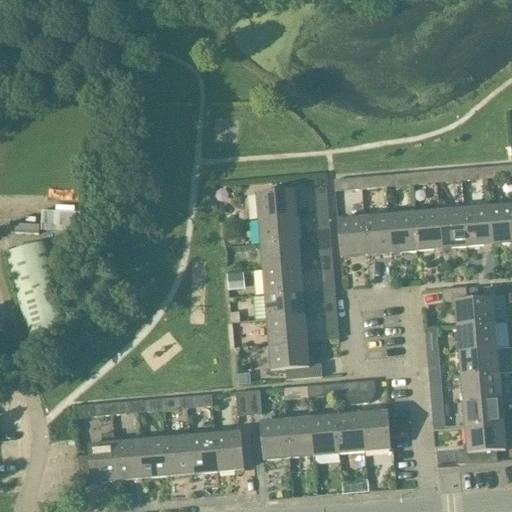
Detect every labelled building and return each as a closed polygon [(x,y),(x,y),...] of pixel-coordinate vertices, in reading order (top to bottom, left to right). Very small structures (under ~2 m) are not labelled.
[(511,179),(511,168),(497,169),(498,181),(511,179)] [(475,171),(461,172),(462,184),(476,182),(475,171)] [(447,185),(462,184),(461,172),(446,174),(447,185)] [(426,175),(411,176),(412,188),(427,187),(426,175)] [(396,190),(412,188),(411,176),(395,178),(396,190)] [(376,180),(361,181),(362,192),(377,191),(376,180)] [(347,193),(362,192),(361,181),(346,182),(347,193)] [(295,193),(257,196),(259,223),(297,219),(295,193)] [(316,203),(317,218),(329,217),(328,202),(316,203)] [(511,208),(489,210),(492,249),(511,246),(511,208)] [(492,249),(489,210),(464,212),(467,251),(492,249)] [(439,214),(442,252),(442,253),(467,251),(464,212),(439,214)] [(41,233),(102,235),(102,216),(42,214),(41,233)] [(414,217),(417,254),(417,255),(442,253),(442,252),(439,214),(414,216),(414,217)] [(417,255),(417,254),(414,217),(414,216),(389,218),(392,257),(417,255)] [(330,232),(329,217),(317,218),(319,233),(330,232)] [(389,218),(364,220),(367,259),(392,257),(389,218)] [(297,219),(259,223),(261,248),(299,244),(297,219)] [(338,222),(341,261),(367,259),(364,220),(338,222)] [(75,330),(51,243),(6,255),(27,342),(75,330)] [(299,244),(261,248),(263,273),(301,269),(299,244)] [(320,253),(321,268),(333,267),(332,252),(320,253)] [(334,282),(333,267),(321,268),(322,283),(334,282)] [(301,269),(263,273),(265,298),(303,294),(301,269)] [(236,275),(228,276),(229,291),(237,291),(241,291),(240,275),(236,275)] [(466,291),(441,293),(442,305),(455,304),(457,330),(495,327),(493,301),(467,303),(466,291)] [(303,294),(265,298),(267,322),(305,319),(303,294)] [(324,304),(325,319),(338,318),(336,303),(324,304)] [(339,332),(338,318),(325,319),(327,333),(339,332)] [(305,319),(267,322),(270,348),(307,345),(308,345),(305,319)] [(495,327),(457,330),(459,355),(510,351),(510,350),(497,352),(495,327)] [(425,344),(427,359),(438,358),(437,343),(425,344)] [(308,345),(307,345),(270,348),(272,374),(285,373),(286,383),(322,380),(321,368),(310,369),(308,345)] [(511,371),(510,351),(459,355),(461,381),(462,381),(499,378),(499,377),(511,375),(511,371)] [(440,372),(438,358),(427,359),(428,373),(440,372)] [(462,381),(461,381),(463,406),(464,406),(501,403),(499,378),(462,381)] [(375,384),(360,385),(361,397),(361,406),(369,405),(376,396),(375,384)] [(360,385),(345,386),(346,398),(350,407),(361,406),(361,397),(360,385)] [(324,388),(309,389),(310,401),(325,400),(324,388)] [(295,402),(310,401),(309,389),(294,390),(295,402)] [(430,394),(431,409),(443,408),(442,393),(430,394)] [(237,419),(249,418),(248,394),(235,395),(237,419)] [(260,394),(248,394),(249,418),(262,417),(260,394)] [(213,410),(212,398),(197,399),(197,411),(213,410)] [(176,401),(161,402),(162,414),(177,413),(176,401)] [(148,415),(162,414),(161,402),(147,403),(148,415)] [(464,406),(463,406),(465,431),(466,431),(503,428),(501,403),(464,406)] [(126,405),(111,406),(112,418),(127,416),(126,405)] [(111,406),(96,407),(97,419),(112,418),(111,406)] [(444,423),(443,408),(431,409),(432,424),(444,423)] [(391,452),(388,415),(362,417),(365,455),(391,452)] [(362,417),(337,419),(340,457),(365,455),(362,417)] [(337,419),(312,421),(315,459),(340,457),(337,419)] [(286,423),(289,461),(315,459),(312,421),(286,423)] [(260,425),(263,463),(289,461),(286,423),(260,425)] [(467,454),(456,455),(457,468),(481,465),(497,464),(497,455),(505,454),(503,428),(466,431),(465,431),(467,454)] [(102,446),(88,447),(91,485),(116,483),(113,445),(113,435),(102,436),(101,436),(102,446)] [(240,435),(215,437),(218,474),(244,472),(240,435)] [(215,437),(190,439),(193,477),(218,474),(215,437)] [(190,439),(164,441),(167,479),(193,477),(190,439)] [(164,441),(139,443),(142,481),(167,479),(164,441)] [(139,443),(113,445),(116,483),(142,481),(139,443)]
